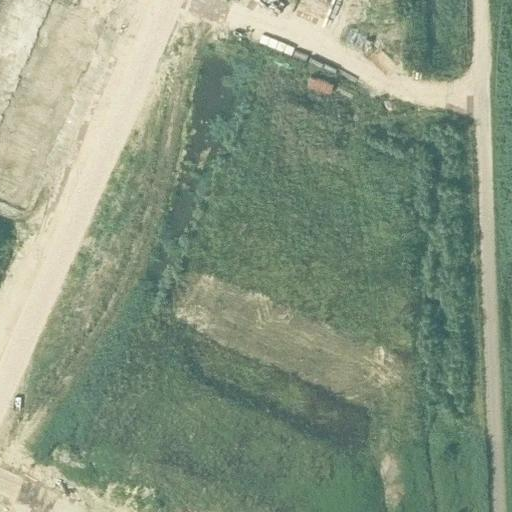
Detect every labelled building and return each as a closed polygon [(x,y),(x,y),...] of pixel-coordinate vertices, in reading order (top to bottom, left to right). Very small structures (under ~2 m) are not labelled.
[(19,1),(14,12),(21,15),(26,5),(19,1)] [(55,5),(46,26),(93,47),(93,46),(91,45),(92,44),(95,36),(100,25),(92,21),(90,21),(92,17),(75,9),(74,13),(72,13),(55,5)] [(14,12),(9,23),(17,26),(21,15),(14,12)] [(46,26),(38,46),(84,66),(93,47),(46,26)] [(1,41),(0,44),(0,53),(4,55),(9,44),(1,41)] [(38,46),(29,66),(74,85),(77,77),(82,66),(84,67),(84,66),(38,46)] [(29,66),(20,85),(67,106),(67,105),(65,104),(70,94),(74,85),(29,66)] [(20,85),(12,105),(58,126),(63,115),(67,106),(20,85)] [(3,124),(3,125),(48,145),(51,136),(56,126),(58,127),(58,126),(12,105),(11,106),(20,110),(17,118),(12,128),(3,124)] [(3,125),(0,132),(0,147),(41,165),(41,164),(39,164),(44,153),(48,145),(3,125)] [(0,147),(0,170),(32,185),(41,165),(0,147)] [(0,170),(0,195),(21,205),(26,194),(30,186),(30,185),(32,186),(32,185),(0,170)] [(0,227),(0,251),(7,255),(7,254),(5,253),(14,233),(0,227)]
